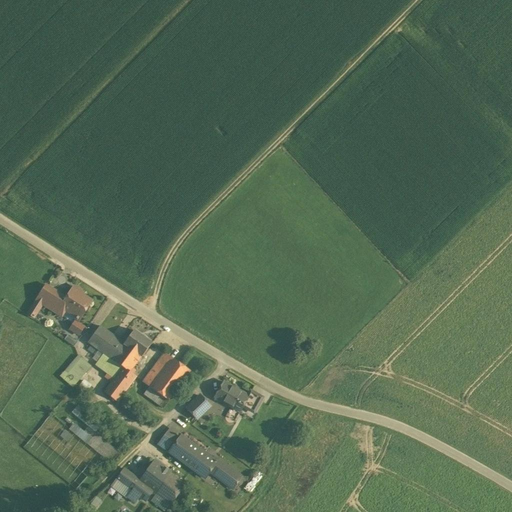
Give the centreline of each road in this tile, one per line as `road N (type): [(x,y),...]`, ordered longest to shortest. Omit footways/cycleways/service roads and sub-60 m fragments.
road 1 (unclassified): [(0,222),(261,381),(397,425),(511,487)]
road 2 (track): [(418,0),(193,227),(167,260),(148,312)]
